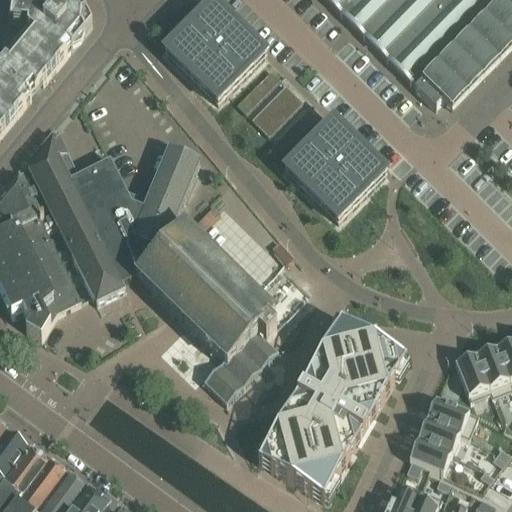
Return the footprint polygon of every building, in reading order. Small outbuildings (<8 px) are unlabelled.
[(92,31),(75,0),(33,0),(39,9),(30,14),(30,18),(16,17),(15,30),(29,31),(28,36),(36,42),(9,74),(3,81),(0,77),(0,142),(28,110),(38,98),(48,85),(92,31)] [(414,94),(436,116),(443,108),(452,116),(511,55),(511,0),(321,0),(416,93),(414,94)] [(213,8),(165,57),(218,110),(266,61),(213,8)] [(271,77),(237,111),(246,120),(280,85),(271,77)] [(286,91),(252,125),(269,142),(303,108),(286,91)] [(308,113),(275,148),(283,156),(317,122),(308,113)] [(333,127),(285,176),(338,228),(386,179),(333,127)] [(27,174),(63,247),(94,232),(67,178),(75,174),(57,139),(58,137),(57,136),(27,174)] [(142,281),(135,284),(195,343),(201,337),(202,339),(210,331),(203,324),(239,288),(183,233),(183,235),(176,228),(201,167),(168,154),(139,224),(127,252),(142,281)] [(110,166),(89,177),(103,204),(123,194),(110,166)] [(75,174),(67,178),(94,232),(98,240),(116,231),(103,204),(89,177),(79,182),(75,174)] [(0,244),(39,225),(38,223),(44,220),(23,179),(0,206),(0,244)] [(103,204),(116,231),(127,252),(139,224),(123,194),(103,204)] [(39,225),(0,244),(0,300),(11,324),(23,318),(30,332),(26,338),(41,347),(56,322),(81,309),(39,225)] [(116,231),(98,240),(124,290),(135,284),(142,281),(127,252),(116,231)] [(63,247),(96,312),(126,297),(123,291),(124,290),(98,240),(94,232),(63,247)] [(201,337),(195,343),(227,373),(258,341),(266,348),(277,337),(269,330),(276,323),(239,288),(203,324),(210,331),(202,339),(201,337)] [(291,414),(265,459),(276,466),(269,478),(312,503),(319,491),(330,498),(358,450),(367,435),(371,429),(375,421),(380,413),(385,405),(390,397),(394,389),(401,377),(406,369),(406,368),(385,355),(348,333),(341,329),(297,404),(291,414)] [(223,370),(203,389),(226,412),(278,360),(266,348),(258,341),(227,373),(223,370)] [(511,349),(496,355),(511,394),(511,393),(511,349)] [(496,355),(476,363),(491,402),(490,402),(492,407),(511,398),(511,393),(511,394),(496,355)] [(476,363),(455,371),(470,410),(490,402),(491,402),(476,363)] [(442,401),(438,408),(449,413),(453,406),(442,401)] [(435,407),(426,428),(460,442),(469,421),(435,407)] [(426,428),(418,448),(452,462),(460,442),(426,428)] [(27,451),(7,436),(0,445),(0,487),(4,483),(27,451)] [(418,448),(409,469),(411,470),(422,474),(443,483),(452,462),(418,448)] [(501,451),(497,458),(507,465),(511,458),(501,451)] [(42,511),(67,481),(31,453),(4,489),(20,502),(12,511),(42,511)] [(497,458),(492,464),(502,471),(507,465),(497,458)] [(411,470),(406,480),(418,485),(422,474),(411,470)] [(484,476),(479,483),(489,489),(494,483),(484,476)] [(67,481),(42,511),(108,511),(109,511),(67,481)] [(440,487),(436,494),(448,499),(451,491),(440,487)] [(396,498),(390,511),(414,511),(417,507),(396,498)] [(466,511),(469,506),(459,502),(454,511),(466,511)]
